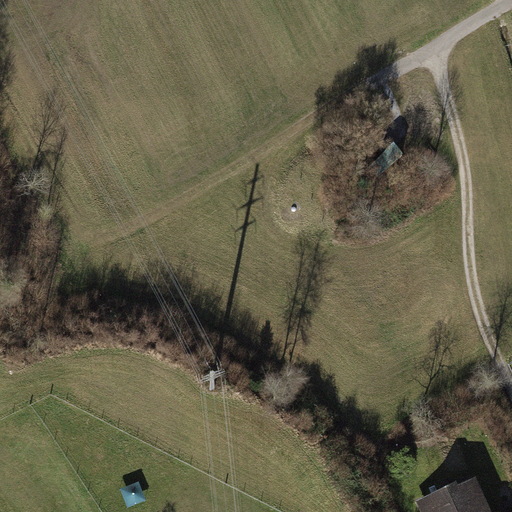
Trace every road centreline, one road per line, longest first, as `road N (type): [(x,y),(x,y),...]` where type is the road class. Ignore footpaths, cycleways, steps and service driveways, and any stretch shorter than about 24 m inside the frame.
road 1 (track): [(511,0),(151,218),(97,237),(81,231),(57,200),(0,100)]
road 2 (track): [(511,387),(470,270),(465,164),(440,42)]
